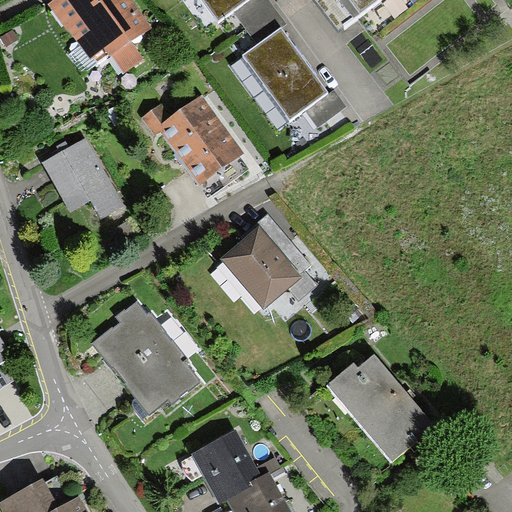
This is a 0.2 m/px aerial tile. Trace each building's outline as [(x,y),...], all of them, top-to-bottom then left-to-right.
[(122,0),(61,0),(119,77),(142,60),(129,44),(146,31),(122,0)] [(256,0),(199,0),(220,27),(256,0)] [(391,0),(350,0),(367,20),(391,0)] [(306,65),(281,32),(242,61),(268,94),(306,65)] [(330,96),(306,65),(268,94),(292,125),(330,96)] [(244,156),(202,97),(169,120),(161,108),(145,119),(155,133),(160,129),(201,186),(244,156)] [(116,204),(80,141),(42,162),(70,210),(88,199),(97,215),(116,204)] [(300,280),(258,231),(221,262),(263,312),(300,280)] [(197,382),(135,302),(115,318),(119,323),(92,344),(146,413),(166,398),(170,404),(197,382)] [(443,438),(374,357),(361,368),(358,365),(328,391),(396,470),(424,447),(427,451),(443,438)] [(0,361),(0,390),(13,382),(0,361)] [(231,433),(197,452),(222,499),(231,494),(256,480),(231,433)] [(256,480),(231,494),(240,511),(285,511),(266,475),(256,480)] [(54,477),(0,507),(0,511),(81,511),(77,505),(72,508),(54,477)]
